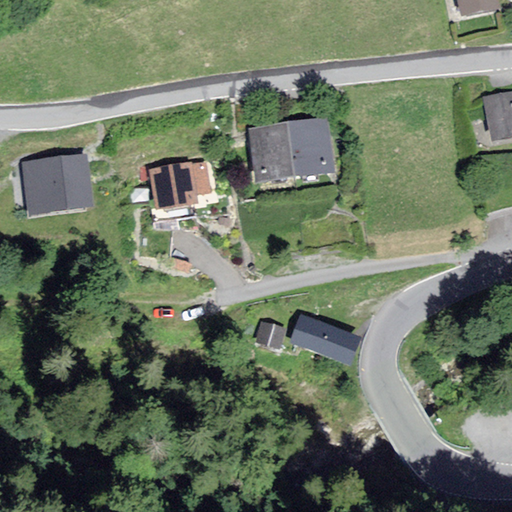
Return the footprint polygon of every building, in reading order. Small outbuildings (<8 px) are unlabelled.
[(494,0),(458,0),(462,18),(497,11),(494,0)] [(511,96),(498,99),(485,102),(494,143),(511,139),(511,96)] [(287,129),(251,134),(257,186),(293,181),(331,177),(326,125),(287,129)] [(90,201),(84,157),(26,164),(32,208),(90,201)] [(192,168),(191,167),(151,173),(158,213),(196,207),(194,197),(208,195),(203,166),(192,168)] [(359,337),(301,315),(292,338),(350,361),(359,337)] [(284,329),(262,322),(258,339),(279,345),(284,329)]
